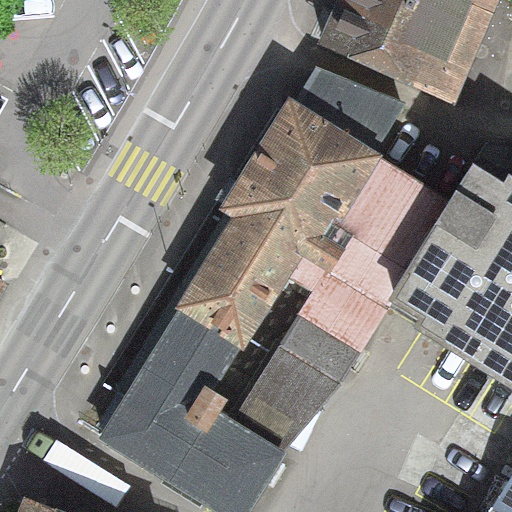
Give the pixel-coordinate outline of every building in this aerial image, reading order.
[(323,0),(308,37),(447,96),(488,0),(323,0)] [(290,101),(366,146),(394,102),(313,69),(290,101)] [(290,101),(281,96),(226,187),(243,198),(108,423),(230,496),(264,439),(192,396),(264,277),(355,332),(388,278),(376,271),(429,184),(366,146),(290,101)] [(511,191),(470,165),(389,291),(511,369),(511,191)] [(511,511),(511,461),(508,459),(478,511),(511,511)] [(431,511),(435,503),(331,467),(315,511),(431,511)] [(80,511),(12,489),(3,511),(80,511)]
